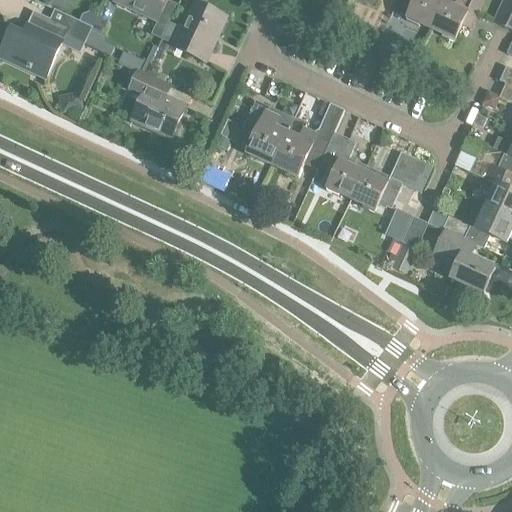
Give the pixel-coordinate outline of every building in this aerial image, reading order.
[(160,23),(170,3),(171,0),(117,0),(116,3),(160,23)] [(399,0),(413,7),(407,21),(420,27),(421,25),(433,30),(445,3),(440,0),(399,0)] [(473,0),(468,13),(445,3),(433,30),(444,36),(443,38),(455,44),(465,23),(473,27),(485,0),(483,0),(473,0)] [(505,31),(511,15),(511,0),(504,0),(493,25),(505,31)] [(183,28),(173,47),(208,63),(217,44),(212,42),(216,33),(220,35),(227,18),(199,5),(187,30),(183,28)] [(13,30),(0,58),(8,62),(17,66),(18,63),(47,77),(46,79),(48,80),(63,47),(64,44),(66,40),(84,48),(85,46),(93,30),(80,24),(56,13),(55,12),(51,21),(35,13),(24,36),(19,33),(13,30)] [(150,66),(146,75),(156,79),(165,83),(167,79),(158,75),(160,70),(150,66)] [(511,71),(506,69),(500,83),(507,86),(511,88),(511,71)] [(138,73),(128,94),(144,101),(135,121),(174,139),(187,109),(168,101),(157,95),(163,84),(138,73)] [(501,99),(500,100),(501,101),(511,105),(511,88),(507,86),(501,99)] [(289,134),(277,129),(281,120),(269,115),(271,109),(257,102),(244,129),(258,135),(248,155),(273,167),(289,134)] [(325,119),(331,106),(325,103),(319,117),(325,119)] [(289,134),(273,167),(298,179),(304,166),(308,158),(313,160),(311,164),(320,168),(323,162),(336,135),(346,113),(331,106),(325,119),(317,136),(306,131),(302,140),(289,134)] [(479,117),(475,126),(479,128),(486,125),(488,121),(479,117)] [(357,145),(336,135),(323,162),(338,169),(327,192),(339,198),(340,196),(353,201),(368,169),(350,160),(357,145)] [(483,146),(476,161),(479,162),(498,171),(511,177),(511,145),(499,140),(494,151),(483,146)] [(368,169),(353,201),(364,207),(363,208),(375,214),(378,209),(378,208),(379,207),(387,211),(388,209),(392,211),(403,188),(404,185),(405,182),(415,160),(402,154),(391,179),(368,169)] [(476,160),(469,174),(470,174),(471,175),(484,181),(491,185),(492,185),(495,186),(485,209),(511,221),(511,177),(498,171),(479,162),(476,161),(476,160)] [(203,169),(197,183),(222,195),(229,180),(203,169)] [(472,228),(465,242),(470,244),(478,248),(485,251),(492,237),(508,245),(511,235),(511,221),(485,209),(475,230),(472,228)] [(397,211),(393,220),(410,227),(414,218),(397,211)] [(450,218),(444,232),(446,233),(465,242),(472,228),(451,218),(450,218)] [(446,234),(435,256),(458,266),(452,280),(484,295),(496,269),(464,255),(469,245),(470,244),(465,242),(446,233),(446,234)] [(394,269),(407,275),(417,253),(404,247),(394,269)]
